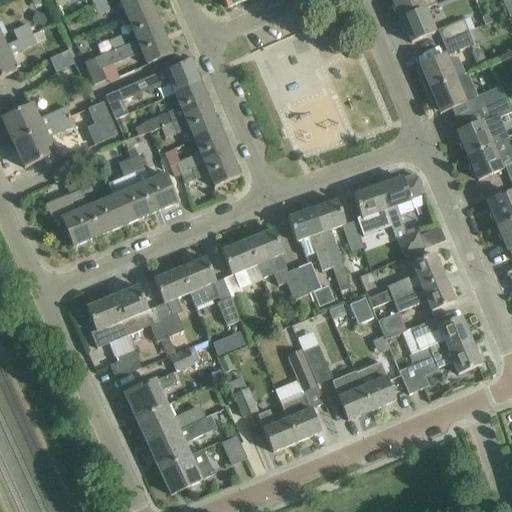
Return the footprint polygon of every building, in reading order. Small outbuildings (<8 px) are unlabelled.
[(152,8),(148,0),(119,0),(127,19),(152,8)] [(223,0),(227,9),(247,0),(223,0)] [(436,5),(434,0),(392,0),(401,20),(424,10),(436,5)] [(511,0),(501,0),(508,16),(511,14),(511,0)] [(93,6),(97,16),(109,11),(105,1),(93,6)] [(162,32),(153,8),(152,8),(127,19),(137,42),(162,32)] [(411,44),(429,36),(434,34),(424,10),(401,20),(411,44)] [(468,33),(468,32),(463,20),(438,31),(443,43),(468,33)] [(18,42),(33,35),(28,25),(13,31),(17,41),(18,42)] [(473,45),(473,44),(482,40),(477,29),(468,32),(468,33),(443,43),(448,55),(473,45)] [(0,80),(17,72),(10,57),(46,41),(42,31),(33,35),(18,42),(17,41),(5,47),(0,49),(0,80)] [(172,55),(162,32),(137,42),(125,48),(113,52),(84,64),(94,86),(106,81),(102,70),(142,53),(147,66),(172,55)] [(113,52),(125,48),(120,37),(108,42),(113,52)] [(68,68),(75,65),(70,53),(51,62),(56,73),(68,68)] [(444,56),(420,66),(425,76),(420,78),(425,91),(454,79),(454,80),(465,75),(458,59),(445,58),(444,56)] [(200,85),(200,84),(190,61),(165,72),(120,90),(120,94),(117,96),(118,96),(107,101),(115,120),(127,116),(121,102),(169,82),(175,95),(200,85)] [(500,87),(477,97),(467,74),(465,75),(454,80),(454,79),(425,91),(432,106),(436,104),(441,114),(464,104),(464,103),(475,98),(480,110),(492,105),(505,99),(500,87)] [(210,108),(210,107),(200,85),(175,95),(180,108),(145,122),(146,124),(140,126),(144,135),(148,133),(148,132),(210,108)] [(497,117),(511,112),(505,99),(492,105),(497,117)] [(66,107),(39,119),(32,105),(1,119),(13,144),(71,117),(66,107)] [(220,131),(210,108),(148,132),(148,133),(149,133),(153,144),(189,129),(195,141),(220,131)] [(55,154),(48,140),(75,127),(71,117),(13,144),(24,169),(55,154)] [(507,140),(497,117),(481,124),(481,123),(457,133),(468,157),(491,147),(507,140)] [(97,144),(117,135),(111,121),(91,130),(97,144)] [(230,154),(220,131),(195,141),(200,154),(177,163),(181,173),(230,154)] [(478,181),(502,171),(491,147),(468,157),(478,181)] [(209,174),(214,188),(240,177),(230,154),(181,173),(185,184),(209,174)] [(134,173),(144,169),(139,156),(128,160),(134,173)] [(124,178),(134,173),(128,160),(118,164),(124,178)] [(73,183),(65,166),(51,173),(56,184),(61,182),(65,190),(67,189),(69,195),(67,196),(47,206),(46,204),(45,204),(54,224),(61,221),(73,248),(99,237),(86,209),(79,196),(73,183)] [(178,204),(170,185),(166,175),(139,187),(151,215),(178,204)] [(389,183),(379,187),(398,239),(396,240),(404,258),(425,250),(418,232),(406,236),(396,207),(411,202),(410,201),(425,196),(418,177),(416,178),(415,175),(403,179),(402,178),(400,179),(399,176),(388,180),(389,183)] [(73,183),(79,196),(89,192),(83,179),(73,183)] [(125,226),(151,215),(139,187),(113,198),(125,226)] [(386,244),(396,240),(398,239),(379,187),(353,196),(361,220),(376,215),(386,244)] [(511,196),(510,193),(487,203),(498,227),(511,220),(511,196)] [(99,237),(125,226),(113,198),(86,209),(99,237)] [(345,225),(344,220),(337,201),(313,210),(331,264),(330,264),(332,269),(343,304),(354,300),(331,230),(345,225)] [(332,269),(330,264),(331,264),(313,210),(288,219),(296,243),(310,238),(322,273),(332,269)] [(511,220),(498,227),(508,251),(511,249),(511,220)] [(365,258),(366,257),(355,226),(343,230),(351,253),(362,249),(365,258)] [(310,295),(299,268),(288,273),(280,256),(283,255),(273,231),(247,242),(263,279),(274,275),(279,286),(286,283),(294,301),(299,299),(305,313),(315,309),(309,295),(310,295)] [(263,280),(263,279),(247,242),(221,252),(231,276),(234,275),(235,278),(224,282),(231,298),(240,321),(254,316),(242,288),(250,285),(245,272),(257,267),(263,280)] [(393,301),(444,279),(434,255),(411,265),(415,275),(386,287),(387,289),(388,289),(389,291),(375,296),(370,284),(371,283),(367,274),(359,278),(368,299),(372,309),(393,300),(393,301)] [(216,283),(213,277),(205,259),(180,269),(196,308),(219,298),(214,284),(216,283)] [(310,295),(321,290),(310,264),(299,268),(310,295)] [(195,308),(196,308),(180,269),(154,281),(164,305),(167,303),(169,308),(158,313),(168,338),(184,332),(177,316),(183,313),(177,300),(190,295),(195,308)] [(431,313),(436,311),(455,303),(444,279),(393,301),(398,313),(426,301),(431,313)] [(168,338),(158,313),(147,317),(145,312),(148,311),(138,287),(112,298),(128,336),(150,327),(157,343),(168,338)] [(112,298),(86,309),(96,332),(90,334),(97,350),(128,336),(112,298)] [(227,327),(240,321),(231,298),(217,304),(227,327)] [(364,300),(350,306),(358,326),(373,319),(364,300)] [(342,307),(329,312),(333,321),(346,316),(342,307)] [(407,333),(406,332),(398,313),(378,322),(386,341),(401,334),(402,335),(407,333)] [(448,352),(471,342),(461,318),(439,327),(435,320),(406,332),(407,333),(402,335),(404,341),(413,337),(419,352),(408,356),(412,366),(433,358),(448,352)] [(214,355),(242,345),(238,334),(210,344),(214,355)] [(448,352),(433,358),(437,367),(438,369),(453,363),(458,376),(481,366),(471,342),(448,352)] [(318,346),(303,352),(317,385),(332,379),(318,346)] [(177,373),(199,362),(193,347),(170,357),(177,373)] [(288,359),(303,393),(317,387),(302,353),(288,359)] [(116,380),(134,372),(141,369),(136,356),(110,366),(116,380)] [(399,372),(399,374),(409,395),(423,389),(418,376),(437,367),(433,358),(412,366),(399,372)] [(380,364),(356,374),(372,412),(396,402),(380,364)] [(221,371),(207,377),(210,384),(224,378),(221,371)] [(356,374),(332,384),(348,422),(372,412),(356,374)] [(138,419),(166,406),(159,392),(173,385),(169,376),(155,382),(155,381),(125,395),(131,409),(133,408),(138,419)] [(258,411),(248,389),(232,395),(242,418),(258,411)] [(321,433),(313,415),(311,409),(310,410),(305,397),(282,407),(287,420),(297,443),(321,433)] [(206,419),(206,418),(200,406),(172,419),(166,406),(138,419),(136,420),(137,421),(139,420),(144,431),(142,432),(148,446),(178,432),(177,431),(192,425),(206,419)] [(297,443),(287,420),(275,425),(269,412),(258,416),(264,429),(263,430),(273,453),(297,443)] [(160,470),(189,456),(178,432),(148,446),(154,459),(156,458),(161,469),(159,470),(160,470)] [(232,466),(247,459),(237,438),(222,444),(232,466)] [(214,475),(209,465),(202,450),(189,456),(160,470),(160,471),(162,470),(167,481),(165,482),(171,496),(201,482),(200,481),(214,475)]
